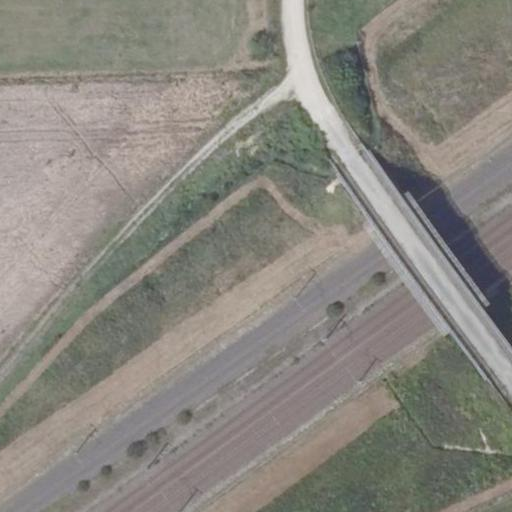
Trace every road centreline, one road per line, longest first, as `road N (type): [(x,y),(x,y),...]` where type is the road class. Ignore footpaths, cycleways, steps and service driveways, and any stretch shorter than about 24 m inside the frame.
road 1 (track): [(310,85),(268,104),(186,172),(0,383)]
road 2 (track): [(294,0),(310,85),(391,214)]
road 3 (residential): [(391,214),(511,372)]
